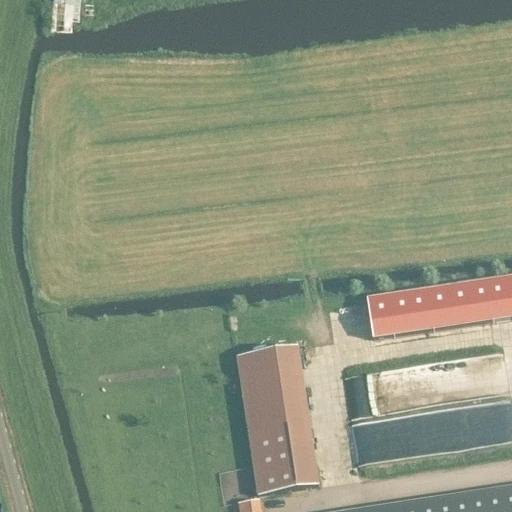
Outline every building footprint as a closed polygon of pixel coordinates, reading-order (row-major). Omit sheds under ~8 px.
[(52,31),(71,32),(71,27),(72,3),(53,2),(52,26),(52,31)] [(248,271),(251,292),(263,291),(260,270),(248,271)] [(511,279),(367,301),(373,342),(511,320),(511,279)] [(237,360),(258,498),(317,489),(297,351),(237,360)] [(465,432),(511,426),(511,390),(375,404),(379,444),(466,435),(465,432)] [(511,511),(511,493),(382,511),(511,511)] [(258,511),(257,502),(239,504),(240,511),(258,511)]
